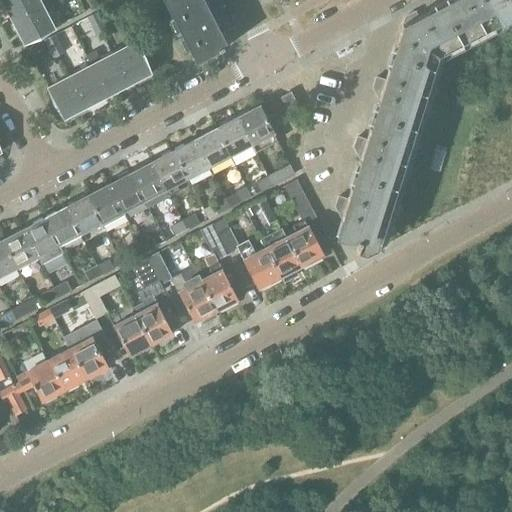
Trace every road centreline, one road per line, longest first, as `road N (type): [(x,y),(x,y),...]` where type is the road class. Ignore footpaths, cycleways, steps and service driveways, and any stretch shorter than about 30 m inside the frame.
road 1 (residential): [(511,205),(302,327),(0,478)]
road 2 (residential): [(44,171),(269,60)]
road 3 (residential): [(348,172),(335,146),(385,23),(376,4)]
road 4 (residential): [(269,60),(376,4)]
